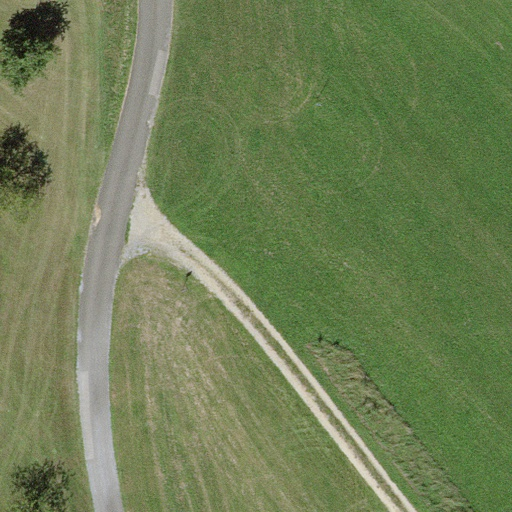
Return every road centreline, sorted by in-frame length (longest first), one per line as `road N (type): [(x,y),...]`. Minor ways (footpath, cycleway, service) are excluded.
road 1 (track): [(143,0),(141,67),(99,224),(91,384),(109,511)]
road 2 (track): [(405,511),(252,314),(187,249),(99,224)]
